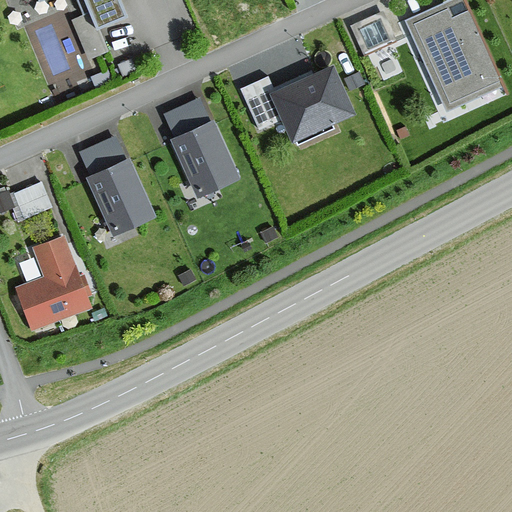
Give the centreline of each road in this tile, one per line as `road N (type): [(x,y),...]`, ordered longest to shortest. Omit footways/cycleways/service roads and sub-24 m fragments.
road 1 (tertiary): [(27,433),(178,365),(511,188)]
road 2 (residential): [(348,0),(0,156)]
